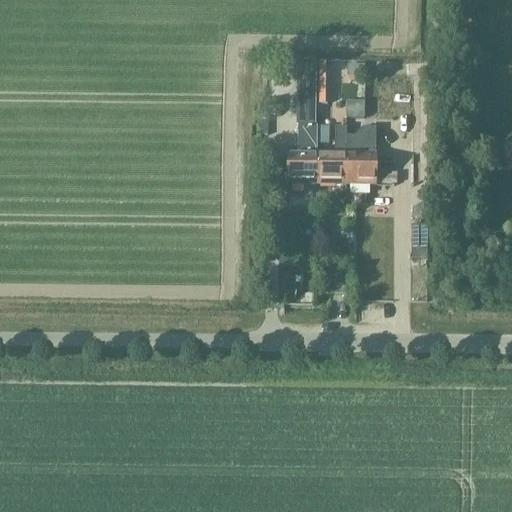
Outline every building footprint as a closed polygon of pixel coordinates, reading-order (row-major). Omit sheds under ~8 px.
[(297,127),(315,127),(315,65),(297,65),(297,127)] [(341,82),(361,82),(361,69),(341,69),(341,82)] [(273,108),(287,108),(288,88),(274,88),(273,108)] [(315,185),(315,154),(315,127),(297,127),(297,154),(286,154),(285,185),(315,185)] [(344,185),(344,154),(344,128),(334,128),(334,154),(315,154),(315,185),(344,185)] [(345,128),(344,128),(344,154),(344,185),(374,186),(374,128),(363,128),(354,137),(345,137),(345,128)] [(410,231),(410,268),(424,268),(423,232),(410,231)]
